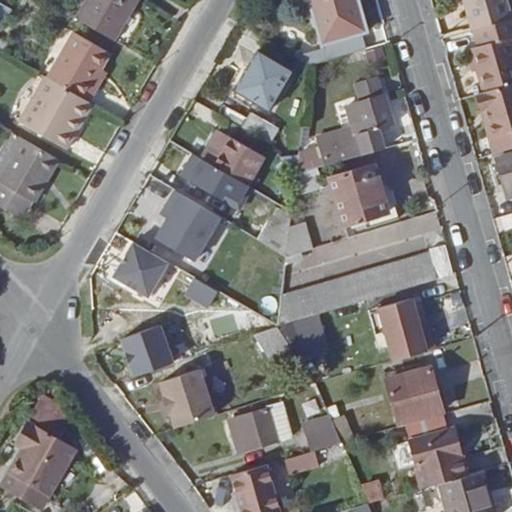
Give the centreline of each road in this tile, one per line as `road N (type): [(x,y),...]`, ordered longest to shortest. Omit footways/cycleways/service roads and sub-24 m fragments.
road 1 (residential): [(511,378),(404,0)]
road 2 (residential): [(224,0),(33,325)]
road 3 (residential): [(33,325),(179,511)]
